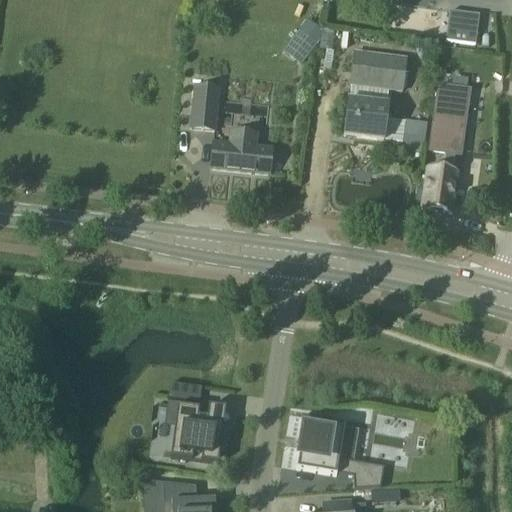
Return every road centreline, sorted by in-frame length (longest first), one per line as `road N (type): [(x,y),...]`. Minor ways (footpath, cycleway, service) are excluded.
road 1 (residential): [(259,511),(295,270)]
road 2 (tertiary): [(295,270),(511,315)]
road 3 (tertiary): [(511,290),(301,246)]
road 4 (tertiary): [(301,246),(92,225)]
road 5 (tertiary): [(92,225),(169,250),(295,270)]
